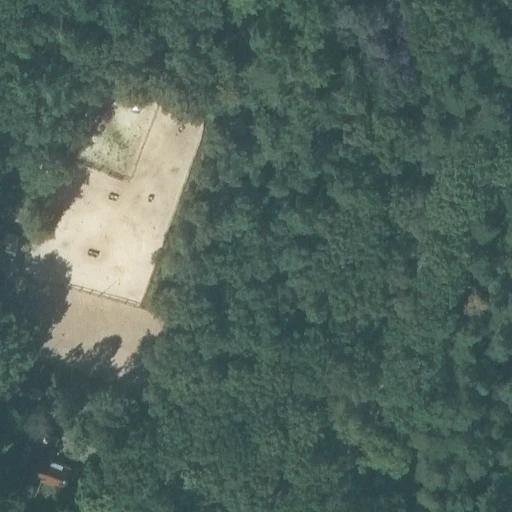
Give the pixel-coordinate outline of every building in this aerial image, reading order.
[(54,172),(39,167),(34,185),(49,190),(54,172)] [(0,232),(0,259),(7,261),(13,236),(0,232)] [(5,362),(0,364),(0,386),(12,383),(5,362)] [(130,424),(102,438),(113,460),(141,447),(130,424)] [(57,439),(32,429),(10,485),(34,495),(40,480),(60,488),(68,468),(48,460),(57,439)]
